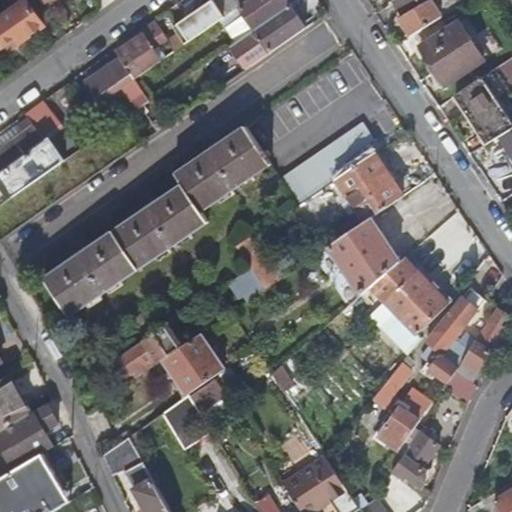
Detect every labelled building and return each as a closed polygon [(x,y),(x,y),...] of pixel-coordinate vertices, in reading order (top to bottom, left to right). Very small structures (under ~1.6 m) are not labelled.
[(292,6),(287,0),(253,0),(248,4),(242,8),(257,30),(292,6)] [(406,26),(413,37),(468,3),(465,0),(462,0),(460,2),(458,0),(457,0),(440,11),(433,1),(434,0),(396,0),(407,16),(401,19),(406,26)] [(46,27),(29,1),(0,21),(0,42),(4,48),(19,38),(22,43),(46,27)] [(226,19),(214,2),(204,8),(190,18),(174,29),(178,36),(169,42),(177,53),(222,22),(226,19)] [(204,8),(202,4),(195,2),(188,7),(186,13),(190,18),(204,8)] [(308,30),(292,6),(257,30),(233,47),(249,70),(308,30)] [(244,18),(238,11),(233,14),(229,17),(226,19),(222,22),(227,30),(244,18)] [(461,22),(422,47),(447,85),(487,60),(461,22)] [(177,53),(169,42),(160,27),(119,54),(122,59),(136,81),(177,53)] [(511,57),(496,68),(511,91),(511,89),(511,57)] [(136,81),(122,59),(88,83),(98,99),(123,83),(126,88),(136,81)] [(501,136),(511,129),(511,118),(483,77),(456,96),(489,143),(501,136)] [(143,92),(136,81),(126,88),(132,99),(143,92)] [(21,128),(26,136),(0,154),(0,174),(48,142),(64,131),(44,104),(29,115),(31,120),(21,128)] [(283,180),(300,205),(381,150),(365,125),(283,180)] [(204,212),(273,165),(269,159),(273,157),(270,152),(266,154),(249,129),(220,148),(218,146),(207,153),(208,156),(179,175),(187,186),(157,206),(155,203),(143,210),(146,213),(88,252),(86,249),(75,257),(77,260),(47,279),(71,316),(211,222),(204,212)] [(511,129),(501,136),(511,151),(511,129)] [(48,142),(0,174),(0,177),(14,198),(63,164),(48,142)] [(405,197),(376,154),(339,179),(368,222),(373,219),(405,197)] [(402,262),(373,219),(368,222),(332,247),(364,296),(373,288),(402,262)] [(292,274),(264,229),(238,247),(253,269),(267,291),(292,274)] [(450,306),(407,258),(402,262),(373,288),(420,336),(450,306)] [(267,291),(253,269),(233,283),(242,298),(247,294),(252,297),(254,300),(267,291)] [(471,291),(467,297),(482,309),(488,302),(477,294),(477,296),(471,291)] [(474,382),(511,325),(511,295),(478,344),(476,343),(471,353),(459,372),(474,382)] [(471,353),(456,342),(479,314),(463,301),(430,342),(434,346),(424,358),(428,361),(421,370),(427,375),(423,379),(430,384),(436,376),(449,386),(459,372),(471,353)] [(185,348),(169,325),(117,361),(126,374),(137,368),(142,377),(165,361),(185,348)] [(228,370),(203,335),(185,348),(165,361),(189,397),(190,397),(192,396),(214,380),(228,370)] [(411,373),(402,365),(387,383),(397,391),(411,373)] [(469,400),(480,386),(474,382),(459,372),(449,386),(448,389),(468,403),(469,400)] [(32,414),(10,377),(0,382),(0,431),(1,432),(32,414)] [(221,391),(214,380),(192,396),(199,407),(221,391)] [(212,432),(190,397),(189,397),(164,415),(186,451),(212,432)] [(60,425),(48,404),(32,414),(1,432),(0,432),(0,437),(19,469),(29,463),(36,459),(35,457),(53,446),(45,433),(60,425)] [(423,469),(441,447),(430,439),(433,435),(423,427),(393,476),(409,482),(410,480),(422,487),(425,483),(428,473),(423,469)] [(390,428),(380,444),(398,456),(408,441),(390,428)] [(138,434),(131,438),(136,449),(143,444),(138,434)] [(172,511),(136,449),(131,438),(104,457),(114,477),(125,472),(147,509),(141,511),(172,511)] [(318,511),(349,492),(327,458),(285,486),(301,511),(318,511)] [(35,511),(53,502),(29,463),(19,469),(0,480),(0,509),(1,511),(35,511)] [(511,511),(511,492),(499,501),(505,511),(511,511)] [(368,511),(392,511),(380,496),(365,507),(368,511)] [(274,511),(269,503),(260,509),(261,511),(274,511)]
